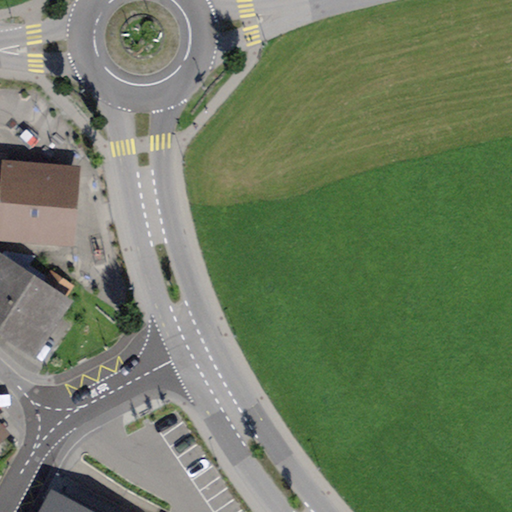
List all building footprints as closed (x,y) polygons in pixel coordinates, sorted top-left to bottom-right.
[(64,156),(68,138),(50,134),(46,151),(64,156)] [(66,238),(72,178),(0,172),(0,192),(5,193),(1,233),(66,238)] [(0,323),(33,346),(72,286),(51,272),(46,280),(11,256),(4,266),(0,263),(0,323)] [(0,461),(13,449),(0,435),(0,461)] [(77,511),(57,501),(51,511),(77,511)]
